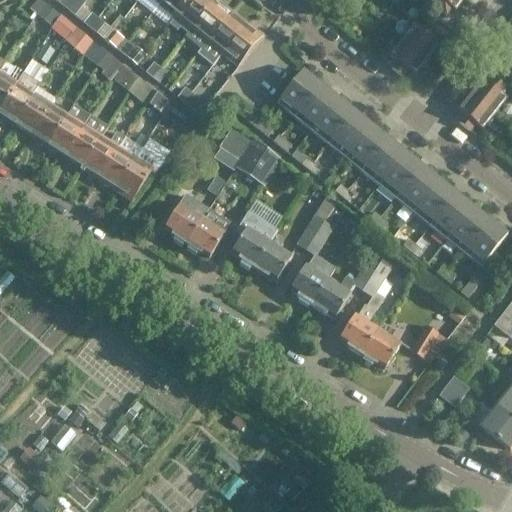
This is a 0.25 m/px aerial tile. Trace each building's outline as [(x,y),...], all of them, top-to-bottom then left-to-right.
[(61,0),(58,5),(75,18),(85,4),(80,0),(61,0)] [(138,0),(136,4),(151,16),(164,0),(138,0)] [(175,18),(189,0),(164,0),(151,16),(167,28),(175,18)] [(212,4),(207,0),(189,0),(175,18),(191,31),(212,4)] [(462,0),(431,0),(428,4),(445,17),(450,10),(454,12),(462,0)] [(37,1),(28,12),(36,18),(45,7),(37,1)] [(207,44),(229,15),(213,2),(212,4),(191,31),(207,44)] [(45,7),(36,18),(51,30),(60,19),(45,7)] [(84,25),(89,29),(97,19),(92,15),(84,25)] [(229,15),(207,44),(200,52),(209,59),(216,51),(222,56),(245,28),(229,15)] [(97,19),(89,29),(105,42),(112,33),(123,20),(119,17),(109,29),(97,19)] [(60,19),(51,30),(49,32),(64,44),(66,42),(75,31),(60,19)] [(425,62),(437,47),(430,42),(436,35),(425,27),(420,34),(413,28),(401,43),(425,62)] [(245,28),(222,56),(238,69),(261,40),(245,28)] [(75,31),(66,42),(83,56),(91,44),(75,31)] [(120,39),(112,33),(105,42),(112,48),(120,39)] [(120,55),(128,44),(122,39),(114,50),(120,55)] [(425,62),(401,43),(389,58),(397,64),(391,70),(402,78),(407,72),(414,77),(425,62)] [(98,65),(106,55),(91,44),(83,56),(82,58),(95,69),(98,65)] [(128,44),(120,55),(136,67),(144,57),(128,44)] [(98,65),(95,69),(102,75),(100,77),(111,85),(112,83),(121,68),(106,55),(98,65)] [(32,97),(38,88),(48,73),(31,62),(23,75),(0,110),(0,118),(13,127),(32,97)] [(152,80),(160,70),(154,64),(146,75),(152,80)] [(190,94),(209,70),(202,64),(186,84),(179,79),(168,93),(176,100),(183,105),(191,95),(190,94)] [(0,110),(23,75),(15,70),(15,71),(5,65),(0,72),(0,110)] [(121,68),(112,83),(127,95),(138,81),(121,68)] [(160,70),(152,80),(159,85),(167,75),(160,70)] [(293,120),(319,87),(302,74),(276,106),(293,120)] [(144,108),(153,93),(138,81),(127,95),(144,108)] [(481,82),(469,97),(493,116),(505,101),(497,95),(503,88),(494,81),(489,88),(481,82)] [(310,134),(336,101),(319,87),(293,120),(310,134)] [(30,138),(49,108),(48,107),(54,99),(38,88),(32,97),(13,127),(30,138)] [(168,105),(154,94),(153,93),(144,108),(145,109),(147,105),(160,115),(168,105)] [(183,105),(200,118),(207,108),(191,95),(183,105)] [(493,116),(469,97),(457,113),(465,119),(459,126),(468,133),(473,126),(481,131),(493,116)] [(232,111),(237,104),(231,99),(226,106),(232,111)] [(336,101),(310,134),(327,148),(353,115),(336,101)] [(237,104),(232,111),(238,117),(244,110),(237,104)] [(168,105),(160,115),(186,135),(194,125),(168,105)] [(66,118),(66,119),(49,108),(30,138),(47,149),(66,118)] [(66,118),(47,149),(64,159),(90,119),(72,108),(66,118)] [(246,122),(251,116),(244,110),(238,117),(246,122)] [(344,161),(370,129),(353,115),(327,148),(344,161)] [(251,116),(246,122),(252,128),(258,121),(251,116)] [(81,170),(100,140),(107,129),(90,119),(64,159),(81,170)] [(259,133),(265,127),(258,121),(252,128),(259,133)] [(265,127),(259,133),(266,139),(272,132),(265,127)] [(361,175),(387,142),(370,129),(344,161),(361,175)] [(231,131),(219,149),(239,162),(251,144),(231,131)] [(97,183),(123,140),(114,135),(108,145),(100,140),(81,170),(82,170),(81,172),(97,183)] [(279,150),(285,143),(279,138),(272,145),(279,150)] [(234,169),(264,188),(281,160),(254,139),(251,144),(234,169)] [(123,140),(97,183),(114,193),(140,151),(123,140)] [(387,142),(361,175),(377,189),(404,156),(387,142)] [(285,143),(279,150),(286,155),(292,148),(285,143)] [(153,177),(162,165),(140,151),(114,193),(132,204),(150,175),(153,177)] [(395,203),(421,170),(404,156),(377,189),(395,203)] [(306,172),(312,165),(306,160),(300,167),(306,172)] [(312,165),(306,172),(313,178),(319,171),(312,165)] [(411,216),(438,184),(421,170),(395,203),(411,216)] [(207,191),(215,197),(224,183),(216,177),(212,183),(213,184),(211,186),(211,185),(207,191)] [(438,184),(411,216),(428,230),(455,197),(438,184)] [(341,200),(347,193),(340,187),(334,195),(341,200)] [(347,193),(341,200),(347,205),(353,198),(347,193)] [(184,248),(208,210),(186,196),(179,207),(163,233),(170,237),(169,238),(184,248)] [(445,244),(472,211),(455,197),(428,230),(445,244)] [(306,251),(310,245),(330,212),(335,205),(326,200),(297,245),(306,251)] [(306,251),(315,257),(344,212),(335,205),(330,212),(310,245),(306,251)] [(208,261),(223,236),(230,224),(208,210),(184,248),(199,257),(200,256),(208,261)] [(462,258),(489,225),(472,211),(445,244),(462,258)] [(252,272),(269,245),(277,232),(248,213),(235,234),(242,238),(230,256),(238,261),(237,263),(252,272)] [(375,227),(381,220),(374,215),(368,222),(375,227)] [(381,220),(375,227),(382,233),(387,225),(381,220)] [(489,225),(462,258),(479,271),(482,268),(487,262),(493,255),(506,239),(489,225)] [(409,255),(415,247),(408,242),(402,249),(409,255)] [(269,245),(252,272),(267,282),(268,280),(275,284),(291,259),(269,245)] [(415,247),(409,255),(415,260),(421,253),(415,247)] [(487,262),(494,267),(496,265),(499,261),(493,255),(487,262)] [(335,271),(317,258),(315,257),(308,269),(306,268),(289,293),(297,298),(296,300),(311,309),(328,282),(335,271)] [(482,268),(488,274),(494,267),(487,262),(482,268)] [(367,326),(383,301),(375,296),(390,273),(379,266),(374,274),(361,293),(372,300),(366,309),(364,308),(357,319),(355,318),(340,343),(348,348),(347,350),(361,359),(378,332),(367,326)] [(361,293),(374,274),(364,267),(354,283),(346,278),(339,289),(328,282),(311,309),(326,318),(326,317),(334,322),(350,296),(348,294),(353,288),(361,293)] [(476,275),(483,281),(488,274),(482,268),(479,271),(476,275)] [(442,282),(448,274),(442,269),(436,276),(442,282)] [(448,274),(442,282),(449,287),(455,280),(448,274)] [(471,282),(478,287),(483,281),(476,275),(471,282)] [(465,289),(472,294),(478,287),(471,282),(465,289)] [(466,301),(472,294),(465,289),(459,296),(466,301)] [(502,316),(511,323),(511,304),(502,316)] [(456,307),(448,319),(456,325),(464,314),(456,307)] [(511,333),(508,331),(511,326),(511,323),(502,316),(493,327),(509,339),(511,335),(511,333)] [(429,365),(445,342),(425,330),(410,353),(429,365)] [(378,332),(361,359),(376,368),(377,367),(384,372),(400,346),(378,332)] [(453,379),(439,398),(454,410),(469,391),(453,379)] [(511,420),(511,389),(497,409),(511,420)] [(510,453),(511,450),(511,420),(497,409),(480,430),(510,453)] [(282,511),(283,511),(271,501),(261,511),(282,511)]
